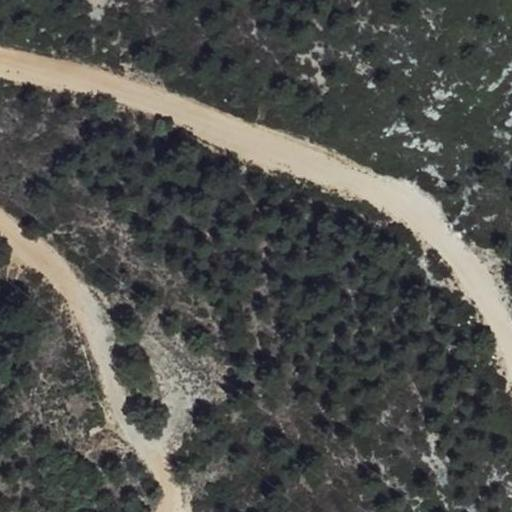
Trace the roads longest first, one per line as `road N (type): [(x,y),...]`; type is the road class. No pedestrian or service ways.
road 1 (track): [(0,58),(169,106),(385,192),(463,256),(511,355)]
road 2 (track): [(167,511),(175,495),(163,458),(120,397),(84,300),(0,227)]
